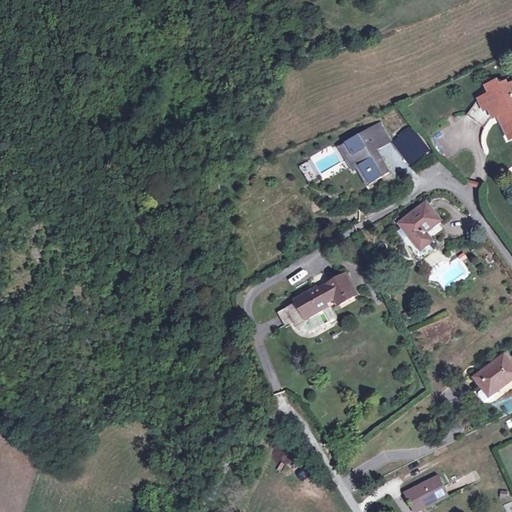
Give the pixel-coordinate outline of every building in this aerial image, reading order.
[(511,84),(507,86),(506,83),(499,86),(497,82),(486,87),(489,95),(477,101),(467,116),(485,128),(492,116),(493,118),(499,116),(508,136),(510,135),(511,133),(511,84)] [(353,154),(347,158),(355,170),(358,168),(369,185),(389,172),(382,160),(381,160),(375,151),(376,151),(391,141),(380,123),(346,143),(353,154)] [(340,147),(347,158),(353,154),(346,143),(340,147)] [(310,162),(300,165),(307,182),(316,179),(310,162)] [(426,203),(400,225),(403,227),(398,232),(405,240),(410,236),(421,250),(432,242),(426,233),(440,221),(426,203)] [(437,248),(432,242),(421,250),(415,255),(420,261),(437,248)] [(337,301),(352,291),(354,291),(345,275),(319,290),(318,287),(298,299),(299,300),(309,317),(328,306),(326,303),(334,298),(336,302),(337,301)] [(337,301),(340,305),(355,296),(352,291),(337,301)] [(313,335),(337,323),(328,306),(309,317),(299,300),(284,309),(295,328),(301,333),(308,335),(313,335)] [(511,366),(504,357),(475,379),(484,391),(480,394),(479,397),(485,404),(487,404),(495,399),(496,396),(494,394),(511,380),(511,366)] [(438,477),(405,494),(414,511),(422,506),(424,509),(448,497),(438,477)]
